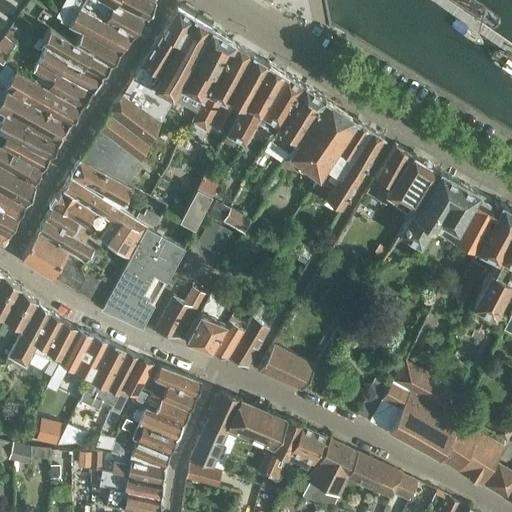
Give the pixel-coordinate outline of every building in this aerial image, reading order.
[(118,50),(130,34),(82,4),(84,0),(62,0),(55,13),(60,16),(59,18),(80,29),(118,50)] [(145,11),(150,0),(84,0),(82,4),(130,34),(132,33),(141,16),(145,11)] [(154,86),(192,15),(193,15),(176,4),(133,72),(154,86)] [(172,95),(173,93),(209,25),(210,25),(192,15),(154,86),(133,72),(132,72),(128,78),(120,92),(159,120),(172,95)] [(0,35),(2,37),(4,34),(11,23),(1,16),(0,18),(0,35)] [(73,40),(48,25),(40,39),(100,75),(109,62),(73,40)] [(201,97),(232,39),(209,25),(173,93),(180,96),(184,88),(201,97)] [(109,62),(118,50),(80,29),(73,40),(109,62)] [(4,34),(2,37),(0,38),(0,60),(1,62),(15,41),(4,34)] [(100,75),(40,39),(37,37),(32,45),(36,47),(41,48),(37,56),(91,87),(100,75)] [(226,95),(250,49),(232,39),(201,97),(189,120),(206,130),(211,122),(226,95)] [(240,104),(266,59),(250,49),(226,95),(211,122),(225,130),(225,129),(240,104)] [(79,105),(91,87),(37,56),(32,65),(39,69),(34,79),(46,85),(79,105)] [(254,118),(283,69),(266,59),(240,104),(225,129),(225,130),(222,137),(238,146),(243,138),(247,141),(256,125),(252,122),(254,119),(254,118)] [(46,85),(34,79),(13,68),(4,63),(0,68),(0,81),(67,120),(68,120),(79,105),(46,85)] [(277,122),(303,82),(283,69),(254,118),(254,119),(272,130),(277,122)] [(0,106),(58,136),(67,120),(0,81),(0,106)] [(284,154),(287,150),(323,95),(303,82),(277,122),(272,130),(265,141),(284,154)] [(148,143),(159,120),(120,92),(107,110),(148,143)] [(318,174),(355,118),(332,102),(323,95),(287,150),(298,159),(309,168),(318,174)] [(56,139),(58,136),(0,106),(0,116),(0,117),(0,126),(49,153),(57,139),(56,139)] [(140,159),(148,143),(107,110),(97,127),(117,142),(135,155),(140,159)] [(332,185),(368,126),(355,118),(318,174),(317,174),(332,185)] [(49,153),(0,126),(0,143),(41,167),(49,153)] [(332,185),(317,174),(309,187),(310,187),(311,186),(340,204),(345,197),(349,191),(349,190),(362,168),(363,168),(367,162),(367,161),(383,134),(368,126),(332,185)] [(135,155),(117,142),(97,127),(90,137),(100,144),(98,146),(134,169),(140,159),(135,155)] [(134,169),(98,146),(100,144),(90,137),(79,155),(126,181),(134,169)] [(389,193),(412,152),(394,141),(374,174),(382,179),(372,195),(383,202),(389,193)] [(0,162),(33,182),(34,182),(41,167),(0,143),(0,162)] [(410,212),(438,167),(412,152),(389,193),(401,201),(399,205),(410,212)] [(68,173),(117,204),(130,183),(126,181),(79,155),(68,173)] [(33,182),(0,163),(0,186),(24,200),(33,182)] [(450,236),(477,189),(438,167),(410,212),(399,229),(424,245),(435,227),(450,236)] [(262,186),(269,191),(279,177),(272,172),(262,186)] [(144,222),(117,204),(68,173),(61,186),(110,217),(98,233),(127,253),(144,222)] [(195,185),(210,193),(217,182),(202,174),(195,185)] [(193,225),(210,193),(195,185),(178,217),(193,225)] [(24,201),(24,200),(0,186),(0,205),(17,215),(24,201)] [(90,227),(98,233),(110,217),(61,186),(50,203),(77,219),(89,227),(90,227)] [(476,248),(498,201),(477,189),(450,236),(451,236),(452,235),(476,248)] [(494,257),(511,222),(511,207),(498,201),(476,248),(494,257)] [(70,231),(77,219),(50,203),(35,229),(69,250),(98,268),(107,254),(93,245),(83,239),(70,231)] [(0,223),(9,228),(17,215),(0,205),(0,223)] [(223,218),(243,230),(250,217),(230,205),(223,218)] [(199,232),(211,238),(220,220),(208,214),(199,232)] [(172,227),(188,235),(193,226),(177,218),(172,227)] [(83,239),(89,227),(77,219),(70,231),(83,239)] [(144,222),(127,253),(114,277),(100,303),(140,321),(183,243),(144,222)] [(506,286),(511,273),(511,222),(494,257),(471,301),(493,312),(502,295),(506,286)] [(9,228),(0,223),(0,239),(2,240),(9,228)] [(54,275),(69,250),(35,229),(20,255),(54,275)] [(114,277),(98,268),(69,250),(54,275),(100,303),(114,277)] [(0,324),(20,286),(3,272),(0,277),(0,324)] [(511,273),(506,286),(502,295),(509,299),(511,293),(511,273)] [(172,332),(199,285),(192,282),(184,296),(172,292),(153,326),(172,332)] [(183,336),(208,289),(199,285),(172,332),(183,336)] [(21,329),(36,300),(20,286),(0,324),(0,333),(3,335),(9,322),(21,329)] [(209,347),(234,304),(208,289),(183,336),(209,347)] [(25,366),(29,358),(53,313),(36,300),(21,329),(7,356),(25,366)] [(245,321),(227,354),(245,362),(267,323),(257,317),(265,304),(258,300),(246,321),(245,321)] [(227,354),(245,321),(242,319),(240,324),(227,316),(235,304),(234,304),(209,347),(227,354)] [(511,308),(502,326),(511,332),(511,308)] [(43,379),(47,381),(76,324),(62,318),(53,313),(29,358),(33,361),(37,352),(49,358),(43,369),(48,371),(43,379)] [(88,376),(108,339),(76,324),(47,381),(45,384),(53,388),(58,378),(59,378),(65,366),(88,376)] [(101,397),(125,347),(108,339),(88,376),(78,397),(97,405),(101,397)] [(255,366),(299,386),(313,363),(271,340),(255,366)] [(112,402),(137,353),(125,347),(101,397),(112,402)] [(134,393),(144,372),(151,359),(137,353),(112,402),(110,407),(113,409),(117,401),(120,403),(127,390),(134,393)] [(441,406),(442,403),(452,384),(402,357),(381,395),(369,416),(368,419),(385,427),(407,388),(441,406)] [(162,389),(190,401),(200,379),(151,359),(144,372),(165,383),(162,389)] [(225,431),(227,426),(240,397),(219,388),(204,421),(225,431)] [(369,416),(381,395),(368,388),(356,410),(369,416)] [(461,414),(442,403),(441,406),(407,388),(385,427),(418,443),(437,455),(458,418),(461,414)] [(181,422),(190,401),(162,389),(160,395),(151,391),(148,397),(158,401),(154,410),(181,422)] [(250,436),(263,407),(240,397),(227,426),(250,436)] [(181,422),(154,410),(144,405),(141,411),(134,408),(130,417),(137,420),(175,436),(181,422)] [(273,446),(286,417),(263,407),(250,436),(267,444),(273,446)] [(61,420),(76,423),(79,412),(63,409),(61,420)] [(493,431),(505,437),(511,425),(511,413),(505,410),(493,431)] [(285,458),(300,423),(286,417),(273,446),(267,444),(261,459),(251,481),(271,490),(276,479),(285,458)] [(457,467),(479,430),(458,418),(437,455),(457,467)] [(169,451),(175,436),(137,420),(131,435),(135,437),(169,451)] [(235,435),(225,431),(204,421),(187,459),(211,466),(212,464),(221,467),(235,435)] [(66,422),(58,441),(82,440),(85,430),(66,422)] [(316,462),(326,440),(322,438),(324,434),(300,423),(285,458),(298,464),(306,468),(303,474),(311,477),(317,463),(316,462)] [(54,441),(57,432),(37,427),(35,437),(54,441)] [(479,430),(457,467),(480,482),(502,443),(479,430)] [(110,447),(112,440),(113,436),(99,433),(94,444),(110,447)] [(345,474),(356,449),(328,436),(326,440),(316,462),(317,463),(311,477),(303,493),(331,506),(339,488),(346,475),(345,474)] [(163,465),(169,451),(135,437),(132,446),(112,440),(110,447),(109,451),(131,456),(163,465)] [(30,454),(30,445),(11,441),(8,457),(30,462),(30,454)] [(90,465),(101,465),(102,450),(91,448),(90,465)] [(371,487),(383,462),(356,449),(345,474),(346,475),(339,488),(343,490),(349,477),(371,487)] [(161,481),(163,465),(131,456),(129,464),(113,461),(112,470),(101,468),(101,469),(161,481)] [(183,476),(215,485),(220,469),(186,460),(183,476)] [(388,495),(390,490),(400,470),(383,462),(371,487),(388,495)] [(507,497),(511,487),(511,470),(496,462),(484,484),(507,497)] [(160,497),(161,481),(101,469),(99,485),(102,485),(126,488),(160,497)] [(400,470),(390,490),(406,498),(416,478),(400,470)] [(102,485),(99,485),(91,483),(90,494),(100,496),(102,485)] [(445,497),(447,493),(435,487),(433,491),(445,497)] [(155,511),(159,511),(160,497),(126,488),(124,496),(108,492),(106,500),(155,511)] [(447,493),(445,497),(441,505),(438,511),(453,511),(459,499),(447,493)]
